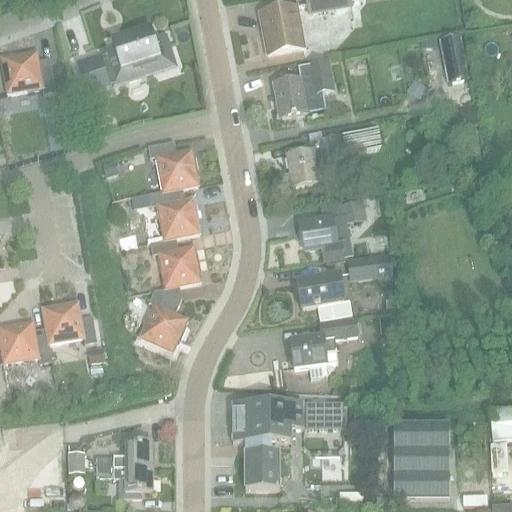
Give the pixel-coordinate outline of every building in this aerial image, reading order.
[(350,4),(362,2),(361,0),(304,0),(307,14),(350,7),(350,4)] [(294,9),(259,16),(266,57),(302,51),(294,9)] [(113,50),(101,54),(103,58),(78,66),(87,94),(112,86),(112,88),(174,68),(164,40),(152,44),(148,32),(111,44),(113,50)] [(439,44),(447,88),(468,83),(460,40),(439,44)] [(419,44),(420,52),(437,50),(435,42),(419,44)] [(15,59),(0,62),(7,97),(41,91),(43,98),(55,95),(49,62),(37,63),(36,56),(31,57),(28,55),(15,57),(15,59)] [(299,81),(272,86),(274,99),(276,99),(281,121),(291,119),(295,118),(307,116),(325,112),(321,94),(322,94),(332,92),(326,63),(307,67),(296,68),(299,81)] [(413,82),(406,92),(417,100),(424,89),(413,82)] [(472,107),(448,112),(451,130),(476,125),(472,107)] [(60,146),(73,144),(66,109),(53,112),(60,146)] [(310,156),(286,160),(292,190),(315,185),(313,171),(325,169),(324,162),(343,158),(378,151),(375,132),(340,138),(320,142),(319,136),(307,138),(310,156)] [(155,162),(162,195),(162,196),(182,192),(182,193),(197,190),(195,175),(197,174),(194,161),(191,159),(191,154),(175,157),(173,146),(147,150),(149,163),(155,162)] [(113,164),(101,167),(105,179),(116,176),(113,164)] [(157,210),(163,244),(175,242),(199,238),(195,223),(198,222),(195,209),(193,207),(192,202),(184,204),(182,193),(182,192),(162,196),(162,195),(148,198),(150,211),(157,210)] [(361,225),(358,207),(343,210),(346,228),(361,225)] [(299,225),(303,254),(321,251),(323,264),(345,259),(343,247),(335,248),(330,220),(299,225)] [(158,258),(164,292),(178,290),(199,286),(197,271),(199,271),(197,258),(194,255),(193,251),(177,254),(175,243),(175,242),(163,244),(149,247),(151,259),(158,258)] [(385,258),(346,263),(349,286),(388,280),(392,280),(391,257),(385,258)] [(340,319),(338,306),(342,305),(337,278),(297,285),(301,311),(316,309),(318,323),(340,319)] [(178,290),(164,292),(153,294),(147,306),(153,309),(139,342),(172,356),(178,342),(180,343),(186,331),(184,328),(187,323),(174,318),(181,302),(178,290)] [(41,312),(45,332),(47,348),(48,348),(83,342),(84,348),(96,346),(91,320),(80,322),(77,306),(72,307),(69,305),(56,307),(57,310),(41,312)] [(392,321),(379,322),(380,338),(393,337),(392,321)] [(323,355),(335,354),(333,344),(358,340),(355,322),(319,327),(321,341),(290,346),(293,373),(325,369),(323,355)] [(47,348),(45,332),(33,334),(32,326),(27,327),(25,325),(11,328),(11,330),(0,331),(0,352),(3,368),(38,362),(39,368),(51,366),(48,348),(47,348)] [(101,352),(88,354),(90,367),(103,365),(101,352)] [(383,388),(379,393),(381,399),(388,400),(392,395),(389,389),(383,388)] [(248,408),(231,408),(232,447),(249,447),(249,457),(244,457),(245,495),(278,495),(301,495),(301,492),(305,492),(305,457),(291,457),(291,448),(291,434),(343,434),(343,408),(266,408),(266,403),(248,403),(248,408)] [(492,448),(511,445),(511,416),(488,419),(492,448)] [(393,503),(447,503),(447,428),(393,428),(393,503)] [(96,462),(96,472),(151,472),(151,448),(140,448),(140,440),(125,440),(125,462),(96,462)] [(67,457),(68,477),(84,476),(83,457),(67,457)] [(151,472),(96,472),(96,482),(113,482),(113,484),(119,485),(119,502),(140,502),(140,496),(151,496),(151,472)]
